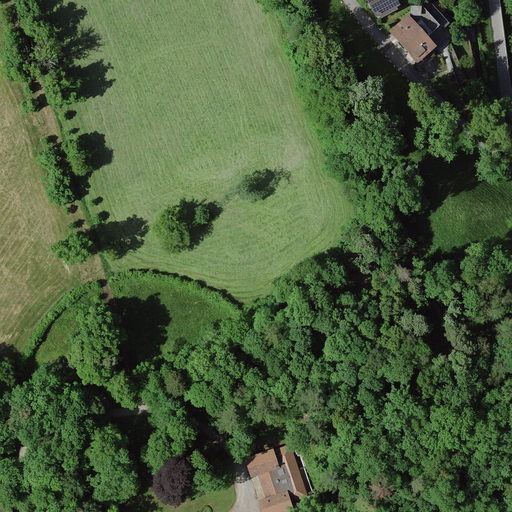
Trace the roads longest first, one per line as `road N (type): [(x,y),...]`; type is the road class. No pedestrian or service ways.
road 1 (track): [(7,0),(143,409)]
road 2 (residential): [(347,0),(413,76),(511,168)]
